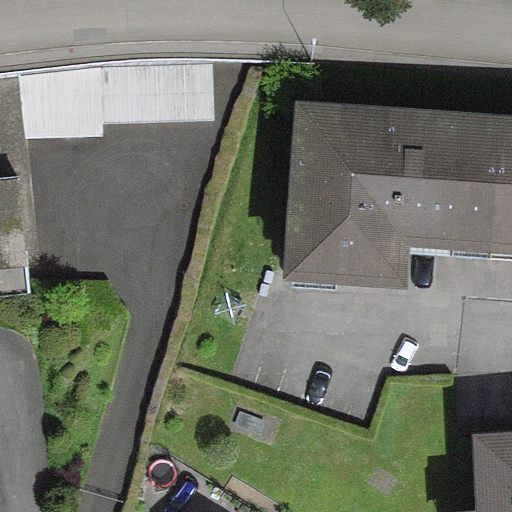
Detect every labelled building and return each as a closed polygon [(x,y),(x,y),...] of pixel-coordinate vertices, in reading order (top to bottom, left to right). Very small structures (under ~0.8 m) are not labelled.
[(207,62),(145,64),(2,77),(8,138),(98,135),(98,125),(209,121),(207,62)] [(0,255),(21,253),(8,138),(2,77),(0,77),(0,255)] [(372,237),(487,246),(495,124),(297,110),(286,275),(369,281),(372,237)] [(511,125),(495,124),(487,246),(511,247),(511,125)] [(479,511),(511,511),(511,439),(475,442),(479,511)]
